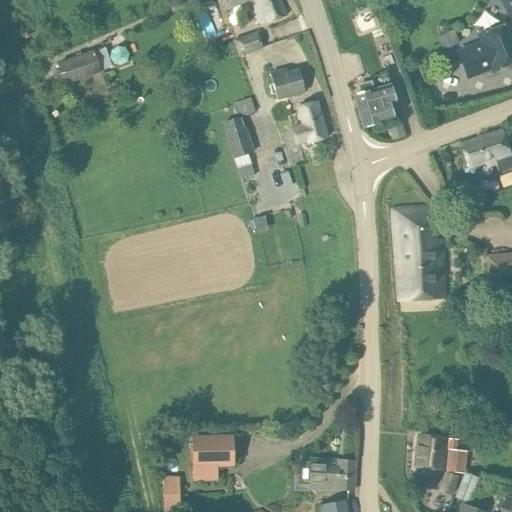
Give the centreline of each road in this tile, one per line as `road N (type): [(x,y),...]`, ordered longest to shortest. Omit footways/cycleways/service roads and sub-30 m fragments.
road 1 (tertiary): [(368,511),(369,257),(361,165)]
road 2 (tertiary): [(361,165),(309,0)]
road 3 (unclassified): [(361,165),(511,110)]
